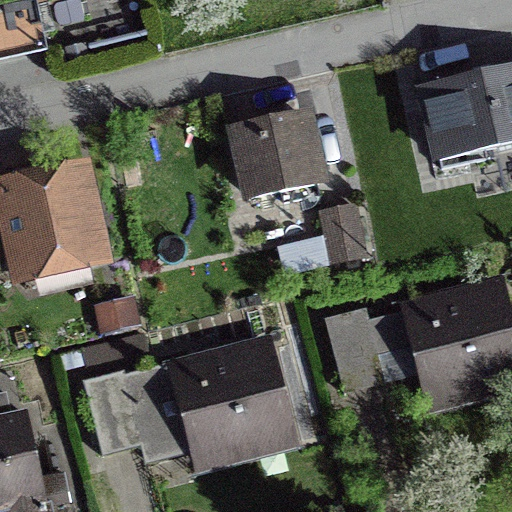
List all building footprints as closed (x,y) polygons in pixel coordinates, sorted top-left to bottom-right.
[(0,0),(0,63),(50,53),(39,5),(63,0),(0,0)] [(414,89),(432,168),(440,166),(441,171),(489,161),(487,155),(511,149),(511,66),(491,72),(490,67),(472,71),(473,76),(414,89)] [(225,130),(242,206),(281,198),(283,208),(318,200),(316,191),(329,188),(313,111),(225,130)] [(91,272),(113,267),(91,160),(0,179),(0,235),(8,273),(11,288),(35,283),(37,293),(93,281),(91,272)] [(295,241),(302,272),(369,258),(357,204),(317,212),(322,235),(295,241)] [(511,396),(511,315),(503,279),(398,305),(400,315),(416,378),(426,418),(511,396)] [(94,307),(101,338),(142,329),(135,297),(94,307)] [(370,322),(367,310),(325,320),(343,396),(416,378),(400,315),(370,322)] [(66,372),(150,354),(147,336),(63,353),(66,372)] [(125,372),(82,383),(101,458),(140,448),(145,467),(190,456),(196,478),(258,462),(263,480),(288,473),(283,455),(300,451),(271,336),(162,364),(162,367),(126,376),(125,372)] [(7,394),(0,395),(0,511),(53,511),(52,508),(71,504),(65,473),(42,478),(29,411),(11,415),(7,394)]
